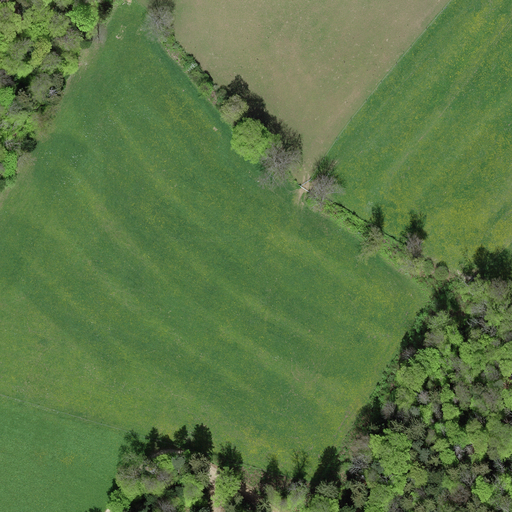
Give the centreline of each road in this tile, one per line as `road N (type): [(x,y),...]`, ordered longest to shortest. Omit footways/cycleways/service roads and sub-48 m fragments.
road 1 (track): [(159,451),(156,442),(313,182),(469,0)]
road 2 (track): [(277,511),(205,463),(159,451),(105,511)]
